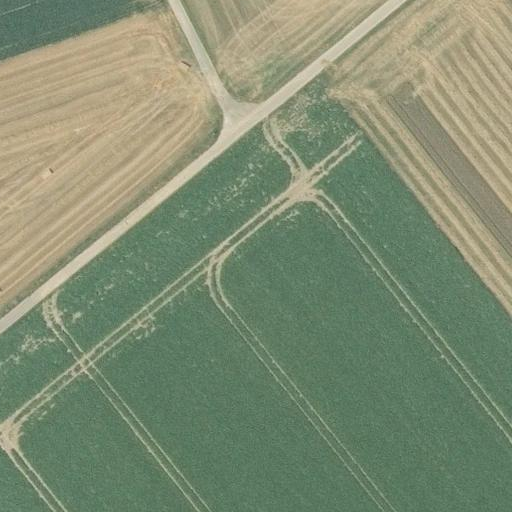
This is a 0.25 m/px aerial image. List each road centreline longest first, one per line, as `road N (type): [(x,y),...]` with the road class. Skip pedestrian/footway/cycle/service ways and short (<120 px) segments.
road 1 (track): [(0,328),(237,132)]
road 2 (track): [(399,0),(237,132)]
road 3 (track): [(170,0),(237,132)]
